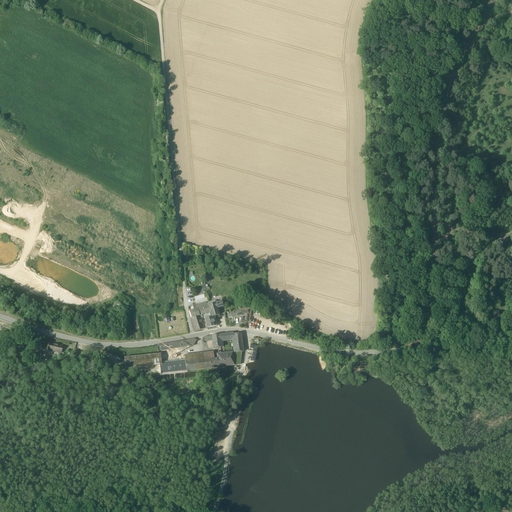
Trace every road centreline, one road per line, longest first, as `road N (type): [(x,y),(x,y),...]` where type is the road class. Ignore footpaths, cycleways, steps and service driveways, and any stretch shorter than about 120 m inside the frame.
road 1 (tertiary): [(511,343),(337,354),(235,329),(104,345),(0,317)]
road 2 (track): [(157,10),(185,306)]
road 3 (track): [(249,332),(214,511)]
